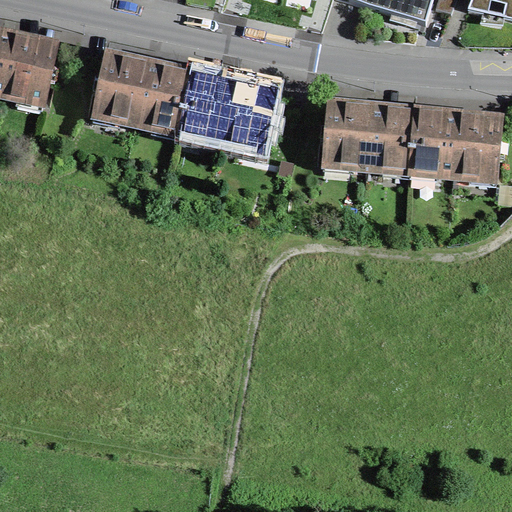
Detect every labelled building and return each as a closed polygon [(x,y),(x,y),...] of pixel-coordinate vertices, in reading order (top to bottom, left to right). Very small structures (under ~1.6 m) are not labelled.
[(350,0),(349,4),(391,16),(390,22),(398,24),(406,27),(408,21),(426,26),(433,0),(350,0)] [(451,16),(457,0),(439,0),(436,11),(451,16)] [(511,0),(473,0),(468,13),(511,22),(511,0)] [(43,108),(45,109),(57,49),(4,37),(0,36),(0,99),(18,103),(18,101),(43,106),(43,108)] [(178,134),(177,137),(179,137),(192,77),(151,68),(105,59),(93,119),(95,119),(96,117),(120,122),(119,124),(154,132),(154,129),(178,134)] [(265,155),(278,95),(222,84),(192,77),(179,137),(180,137),(181,135),(205,140),(204,142),(239,150),(239,147),(263,152),(263,155),(265,155)] [(374,111),(328,107),(322,168),(325,169),(325,166),(350,168),(350,171),(384,174),(385,171),(409,174),(409,176),(410,176),(416,115),(374,111)] [(498,184),(504,123),(446,118),(416,115),(410,176),(411,176),(412,174),(436,176),(436,179),(471,182),(471,179),(496,181),(495,184),(498,184)]
